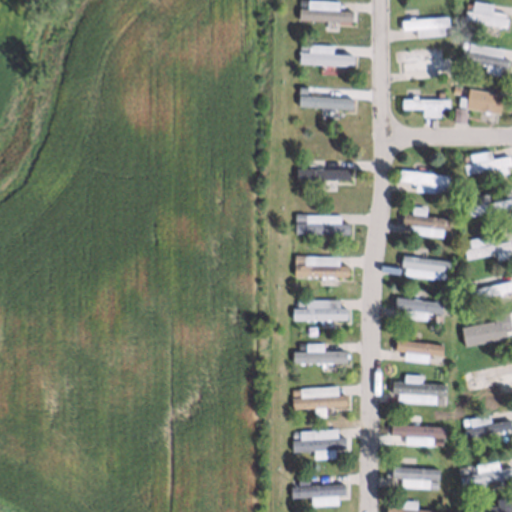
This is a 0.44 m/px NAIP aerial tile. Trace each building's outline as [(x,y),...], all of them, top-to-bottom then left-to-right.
[(297,13),(297,3),(305,3),(305,0),(336,0),(336,5),(351,5),(350,16),(297,13)] [(469,0),(488,0),(488,5),(501,7),(501,12),(504,12),(502,25),(460,18),(461,7),(468,8),(469,0)] [(399,24),(398,16),(441,12),(442,20),(440,20),(440,30),(414,31),(413,23),(399,24)] [(444,34),(443,26),(451,25),(452,33),(444,34)] [(461,46),(455,45),(456,37),(463,39),(461,46)] [(297,57),(297,46),(306,46),(307,39),(331,40),(330,48),(351,49),(351,60),(297,57)] [(494,73),(480,70),(481,63),(456,58),(457,51),(464,52),(465,43),(498,49),(497,56),(504,57),(502,66),(496,65),(494,73)] [(406,71),(406,63),(397,64),(396,47),(437,45),(438,68),(406,71)] [(450,83),(457,84),(456,91),(449,90),(450,83)] [(495,108),(454,101),(456,92),(463,93),(465,84),(498,90),(495,108)] [(296,102),(296,89),(350,93),(350,106),(296,102)] [(399,103),(399,94),(443,93),(444,102),(437,102),(436,112),(419,112),(419,103),(399,103)] [(451,104),(463,105),(462,119),(450,118),(451,104)] [(462,169),(460,160),(468,158),(466,150),(487,145),(488,154),(506,150),(508,159),(502,160),(503,168),(497,169),(495,162),(462,169)] [(294,174),(294,163),(348,164),(348,175),(294,174)] [(396,165),(447,170),(445,183),(439,182),(438,189),(412,186),(413,178),(395,176),(396,165)] [(463,212),(461,203),(469,201),(467,192),(484,188),(486,197),(506,193),(508,202),(463,212)] [(405,228),(406,220),(398,219),(399,208),(408,209),(409,201),(423,203),(422,210),(446,213),(445,225),(439,224),(438,232),(405,228)] [(292,209),(303,210),(303,217),(292,216),(292,209)] [(293,229),(293,218),(304,218),(304,211),(338,211),(338,218),(347,218),(347,229),(293,229)] [(441,237),(441,229),(450,230),(450,237),(441,237)] [(463,254),(461,244),(467,243),(466,235),(489,231),(490,238),(506,235),(508,245),(506,245),(507,253),(493,256),(492,248),(463,254)] [(292,251),(302,251),(301,259),(292,259),(292,251)] [(292,270),(292,259),(302,260),(303,251),(336,252),(336,260),(347,261),(346,272),(292,270)] [(399,251),(445,256),(443,268),(435,267),(434,275),(401,271),(402,262),(397,262),(399,251)] [(466,295),(464,286),(509,276),(511,285),(466,295)] [(511,291),(511,280),(469,290),(471,300),(511,291)] [(392,292),(438,298),(436,309),(424,308),(423,316),(400,313),(401,304),(390,303),(392,292)] [(291,315),(291,304),(304,304),(304,296),(337,296),(337,303),(344,303),(344,314),(291,315)] [(430,319),(431,311),(438,312),(437,319),(430,319)] [(463,340),(461,330),(507,320),(509,330),(463,340)] [(392,335),(439,340),(437,350),(424,349),(423,358),(400,355),(401,347),(391,346),(392,335)] [(290,358),(291,347),(304,347),(304,339),(321,339),(321,346),(345,346),(345,358),(290,358)] [(463,377),(462,371),(469,369),(470,376),(463,377)] [(511,379),(465,388),(463,378),(510,369),(511,379)] [(394,397),(394,389),(388,388),(388,377),(400,378),(401,371),(417,372),(417,379),(442,380),(441,391),(432,391),(431,399),(394,397)] [(291,405),(290,393),(298,393),(298,384),(335,382),(335,390),(344,390),(344,401),(322,402),(323,412),(313,412),(312,403),(291,405)] [(431,401),(432,393),(439,393),(439,401),(431,401)] [(463,433),(461,424),(467,423),(466,415),(486,411),(487,419),(507,415),(509,424),(463,433)] [(387,420),(441,423),(440,433),(428,433),(428,442),(401,440),(402,432),(386,431),(387,420)] [(297,427),(335,425),(335,433),(343,433),(344,444),(331,445),(332,454),(312,456),(311,446),(290,448),(289,436),(298,435),(297,427)] [(388,462),(435,465),(435,476),(425,476),(424,485),(398,483),(398,474),(387,474),(388,462)] [(455,473),(509,462),(511,473),(457,484),(455,473)] [(455,464),(463,463),(464,470),(456,471),(455,464)] [(295,474),(306,474),(306,481),(295,482),(295,474)] [(289,494),(288,483),(342,479),(343,490),(289,494)] [(382,511),(382,503),(392,504),(392,497),(413,498),(412,505),(437,507),(436,511),(382,511)] [(468,511),(468,505),(491,500),(493,509),(508,506),(509,511),(468,511)]
